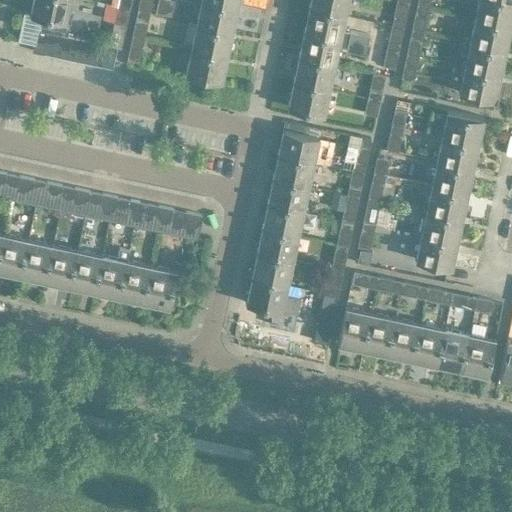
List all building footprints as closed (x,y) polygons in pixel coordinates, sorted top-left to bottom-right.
[(69,0),(30,0),(27,13),(41,16),(38,30),(47,32),(58,34),(67,36),(70,22),(65,21),(69,0)] [(150,0),(138,0),(136,10),(148,12),(150,0)] [(237,5),(211,0),(199,0),(194,23),(231,30),(237,5)] [(308,0),(307,7),(343,14),(346,0),(308,0)] [(395,0),(392,15),(404,18),(408,2),(398,0),(395,0)] [(511,0),(476,0),(473,16),(510,25),(511,16),(511,0)] [(117,5),(114,21),(124,23),(128,8),(117,5)] [(307,7),(302,31),(364,45),(367,34),(340,29),(343,14),(307,7)] [(426,15),(414,13),(411,29),(422,32),(426,15)] [(473,16),(468,41),(505,49),(510,25),(473,16)] [(146,21),(135,18),(131,34),(143,37),(146,21)] [(194,23),(189,47),(226,55),(231,30),(194,23)] [(387,40),(399,43),(403,27),(390,25),(387,40)] [(36,29),(33,43),(31,51),(42,53),(47,32),(38,30),(36,29)] [(296,55),(333,63),(336,47),(363,53),(364,45),(302,31),(296,55)] [(42,53),(53,56),(58,34),(47,32),(42,53)] [(53,56),(65,58),(69,36),(67,36),(58,34),(53,56)] [(65,58),(76,61),(81,39),(69,36),(65,58)] [(421,40),(409,38),(406,54),(417,56),(421,40)] [(76,61),(87,63),(92,41),(81,39),(76,61)] [(87,63),(99,66),(104,44),(92,41),(87,63)] [(468,41),(462,66),(500,74),(505,49),(468,41)] [(111,68),(115,47),(104,44),(99,66),(111,68)] [(141,46),(129,44),(126,60),(137,62),(141,46)] [(189,47),(184,72),(221,80),(226,55),(189,47)] [(382,64),(386,65),(394,67),(397,52),(385,49),(382,64)] [(333,63),(296,55),(291,80),(328,88),(333,63)] [(412,81),(415,65),(404,62),(400,78),(412,81)] [(462,66),(457,91),(494,99),(500,74),(462,66)] [(369,88),(380,90),(384,74),(372,72),(369,88)] [(291,80),(285,106),(322,114),(328,88),(291,80)] [(363,112),(375,115),(379,99),(367,96),(363,112)] [(406,111),(393,108),(390,124),(402,126),(406,111)] [(477,142),(483,117),(446,109),(440,135),(477,142)] [(281,128),(275,153),(312,161),(318,135),(281,128)] [(400,135),(388,133),(385,149),(397,151),(400,135)] [(472,167),(477,142),(440,135),(435,159),(472,167)] [(353,161),(365,164),(369,148),(356,145),(353,161)] [(275,153),(270,178),(307,186),(312,161),(275,153)] [(388,159),(376,156),(372,172),(384,175),(388,159)] [(467,192),(472,167),(435,159),(430,184),(467,192)] [(347,185),(360,188),(363,172),(351,170),(347,185)] [(0,196),(13,200),(18,176),(0,172),(0,196)] [(13,200),(41,205),(46,182),(18,176),(13,200)] [(270,178),(265,202),(302,210),(307,186),(270,178)] [(382,183),(371,181),(367,197),(379,199),(382,183)] [(73,188),(46,182),(41,205),(68,211),(73,188)] [(461,217),(467,192),(430,184),(424,209),(461,217)] [(68,211),(84,215),(89,191),(73,188),(68,211)] [(118,197),(89,191),(84,215),(113,221),(118,197)] [(345,197),(346,195),(332,192),(329,207),(342,210),(345,197)] [(346,194),(342,210),(354,213),(358,197),(346,194)] [(129,199),(118,197),(113,221),(124,223),(129,199)] [(124,223),(140,226),(144,203),(129,199),(124,223)] [(265,202),(260,227),(296,235),(302,210),(265,202)] [(168,232),(173,209),(144,203),(140,226),(168,232)] [(377,208),(365,206),(362,222),(374,224),(377,208)] [(168,232),(179,234),(184,211),(173,209),(168,232)] [(456,242),(461,217),(424,209),(419,234),(456,242)] [(201,215),(184,211),(179,234),(196,238),(201,215)] [(337,235),(349,237),(353,221),(340,218),(337,235)] [(260,227),(254,251),(291,260),(296,235),(260,227)] [(372,232),(360,230),(357,246),(369,249),(372,232)] [(0,245),(0,270),(20,275),(27,238),(3,233),(0,245)] [(456,242),(419,234),(414,259),(431,263),(428,275),(448,279),(456,242)] [(20,275),(44,280),(52,243),(27,238),(20,275)] [(44,280),(69,285),(77,248),(52,243),(44,280)] [(332,259),(344,261),(347,246),(335,243),(332,259)] [(118,296),(125,258),(127,249),(118,247),(116,256),(101,253),(93,290),(118,296)] [(69,285),(93,290),(101,253),(77,248),(69,285)] [(254,251),(249,277),(286,284),(291,260),(254,251)] [(125,258),(118,296),(142,301),(150,264),(125,258)] [(150,264),(142,301),(168,306),(176,269),(150,264)] [(327,283),(339,286),(342,271),(330,268),(327,283)] [(365,286),(368,274),(353,270),(350,283),(365,286)] [(390,291),(393,279),(377,276),(375,288),(390,291)] [(243,302),(280,310),(295,313),(298,297),(284,294),(286,284),(249,277),(243,302)] [(416,297),(418,284),(402,281),(399,293),(416,297)] [(440,302),(443,289),(426,286),(423,299),(440,302)] [(465,307),(467,295),(452,291),(449,304),(465,307)] [(489,312),(492,300),(475,297),(473,309),(489,312)] [(361,348),(370,311),(344,306),(336,343),(361,348)] [(370,311),(361,348),(386,353),(394,316),(370,311)] [(411,359),(419,321),(394,316),(386,353),(411,359)] [(419,321),(411,359),(436,364),(443,327),(419,321)] [(443,327),(436,364),(460,369),(468,332),(443,327)] [(468,332),(460,369),(486,374),(494,337),(468,332)] [(511,380),(511,341),(506,340),(498,377),(511,380)]
